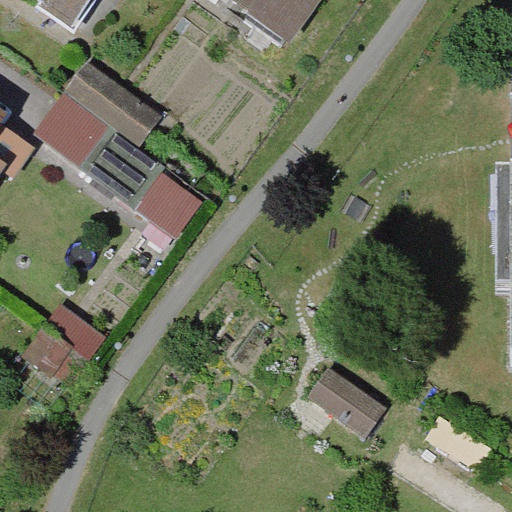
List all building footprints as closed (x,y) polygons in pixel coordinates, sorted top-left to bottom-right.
[(0,0),(55,36),(78,0),(0,0)] [(197,0),(260,53),(305,0),(197,0)] [(200,200),(229,161),(90,59),(62,97),(200,200)] [(0,165),(38,112),(0,85),(0,165)] [(503,390),(511,390),(511,181),(504,182),(503,390)] [(113,339),(67,304),(28,356),(74,391),(113,339)] [(395,407),(337,367),(313,402),(371,441),(395,407)]
